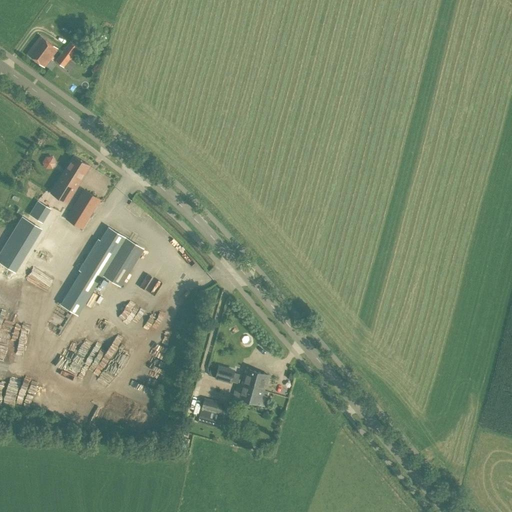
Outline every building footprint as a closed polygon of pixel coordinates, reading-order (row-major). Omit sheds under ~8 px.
[(44,67),(58,49),(41,36),(27,54),(44,67)] [(64,68),(79,48),(70,41),(55,61),(64,68)] [(67,202),(90,165),(74,155),(50,192),(67,202)] [(46,168),(52,169),(55,163),(52,157),(46,157),(42,163),(46,168)] [(82,228),(100,199),(84,190),(66,218),(82,228)] [(30,213),(41,220),(49,208),(38,201),(30,213)] [(6,241),(23,252),(39,227),(22,216),(6,241)] [(108,227),(60,304),(78,315),(103,274),(120,285),(143,249),(126,238),(108,227)] [(47,230),(43,235),(50,241),(54,236),(47,230)] [(143,287),(153,295),(163,281),(154,273),(143,287)] [(96,308),(102,294),(97,291),(91,305),(96,308)] [(106,306),(109,298),(103,295),(100,303),(106,306)] [(31,302),(28,309),(41,315),(44,308),(31,302)] [(102,329),(81,343),(86,350),(95,344),(93,341),(105,333),(104,331),(112,325),(108,319),(100,325),(102,329)] [(11,378),(24,382),(27,367),(30,367),(35,348),(24,346),(21,356),(15,355),(13,364),(14,365),(11,378)] [(110,386),(125,358),(110,350),(104,359),(98,356),(91,368),(87,366),(85,371),(110,386)] [(232,382),(235,371),(219,367),(216,377),(232,382)] [(263,406),(268,391),(264,390),(268,375),(246,368),(238,398),(263,406)] [(150,402),(154,387),(134,382),(130,396),(150,402)] [(223,424),(228,404),(204,398),(198,417),(223,424)]
